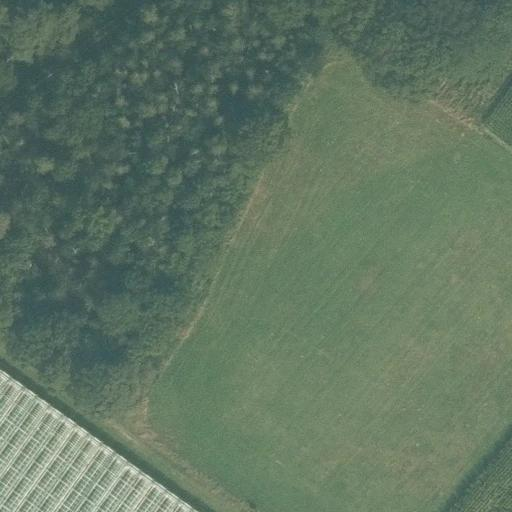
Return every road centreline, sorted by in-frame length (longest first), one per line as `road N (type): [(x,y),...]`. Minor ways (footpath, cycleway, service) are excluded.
road 1 (track): [(0,343),(230,511)]
road 2 (track): [(0,108),(147,0)]
